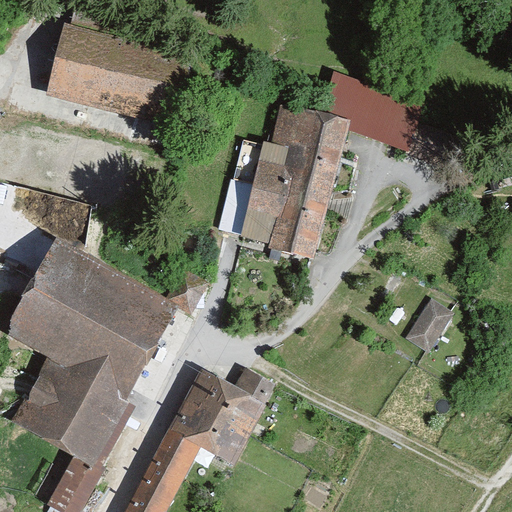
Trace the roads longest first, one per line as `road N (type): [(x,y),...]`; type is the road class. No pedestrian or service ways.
road 1 (track): [(505,476),(414,445),(201,333)]
road 2 (track): [(394,170),(359,249),(298,314),(244,356)]
